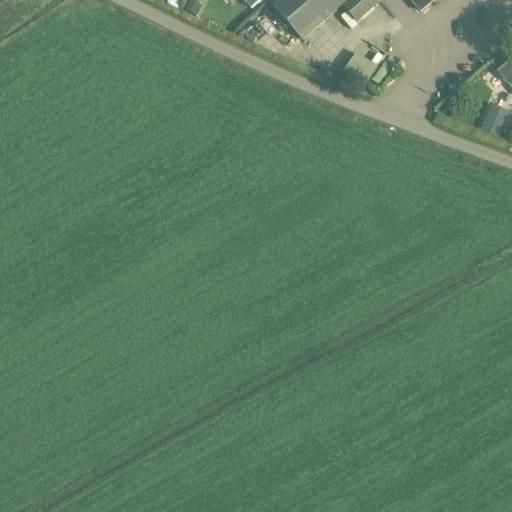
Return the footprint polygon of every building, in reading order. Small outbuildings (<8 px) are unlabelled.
[(263,0),(244,0),(251,9),(264,0),(263,0)] [(357,25),(379,6),(373,0),(283,0),(273,9),(303,42),(342,8),(357,25)] [(407,0),(420,14),(433,3),(430,0),(407,0)] [(360,93),(377,69),(357,55),(340,79),(360,93)] [(511,60),(497,73),(508,87),(511,83),(511,60)] [(481,134),(480,135),(498,143),(500,140),(507,123),(489,115),(481,134)]
